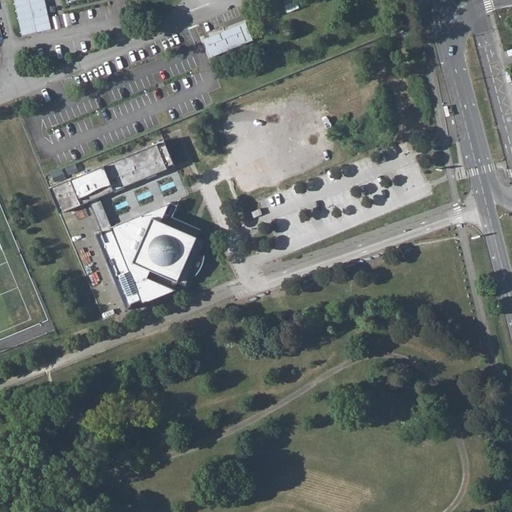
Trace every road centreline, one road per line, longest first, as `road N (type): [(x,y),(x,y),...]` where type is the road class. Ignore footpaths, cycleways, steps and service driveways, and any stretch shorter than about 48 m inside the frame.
road 1 (residential): [(248,285),(489,205)]
road 2 (primary): [(455,66),(471,94),(494,185),(511,203)]
road 3 (primary): [(455,66),(489,205)]
road 4 (primary): [(511,143),(476,5)]
